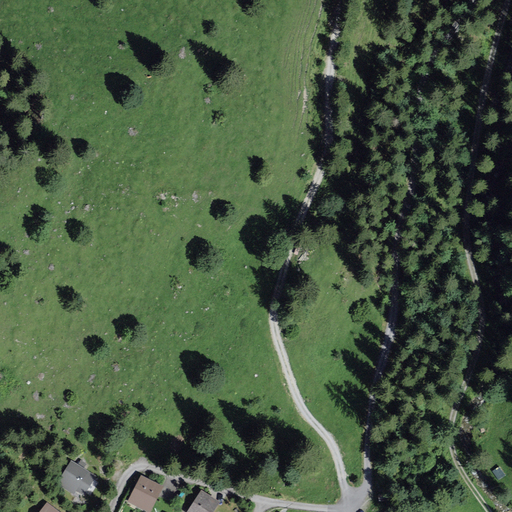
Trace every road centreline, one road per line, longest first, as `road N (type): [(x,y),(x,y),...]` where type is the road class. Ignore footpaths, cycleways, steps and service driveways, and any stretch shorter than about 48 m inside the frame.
road 1 (track): [(347,0),(333,60),(328,145),(290,246),(273,322),(296,396),(333,448),(349,510)]
road 2 (track): [(489,511),(451,444),(480,340),(467,222),(481,105),(508,0)]
road 3 (residential): [(263,502),(139,469),(110,511)]
